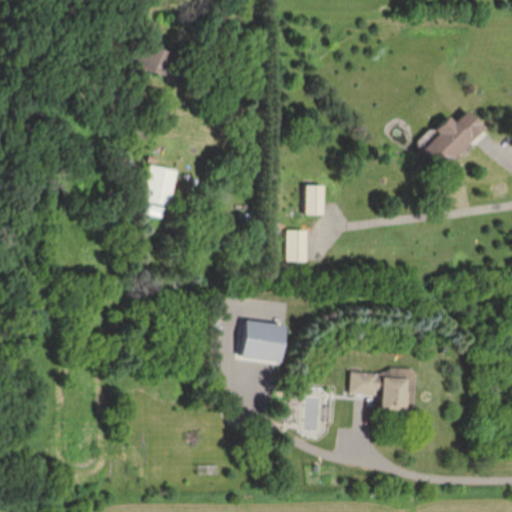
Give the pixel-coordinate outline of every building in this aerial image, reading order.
[(134,67),(158,77),(168,54),(144,44),(134,67)] [(445,169),(484,127),(467,110),(455,123),(450,118),(422,148),(445,169)] [(167,207),(175,171),(148,165),(140,201),(167,207)] [(304,215),(322,215),(322,186),(304,186),(304,215)] [(305,261),(305,230),(285,230),(285,261),(305,261)] [(349,369),(348,394),(380,395),(379,416),(412,418),(414,373),(349,369)]
